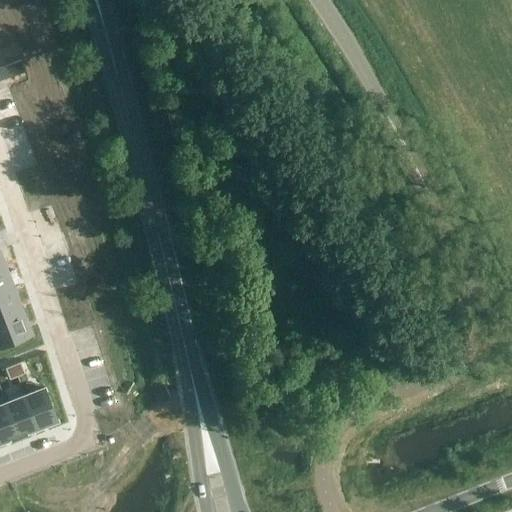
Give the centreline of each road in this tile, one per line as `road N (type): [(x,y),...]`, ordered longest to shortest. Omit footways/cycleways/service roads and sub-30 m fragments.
road 1 (tertiary): [(194,394),(102,24)]
road 2 (residential): [(0,177),(91,440),(0,477)]
road 3 (unclassified): [(396,130),(317,0)]
road 4 (tertiary): [(237,511),(206,405),(194,394)]
road 5 (tertiary): [(194,394),(189,407),(206,511)]
